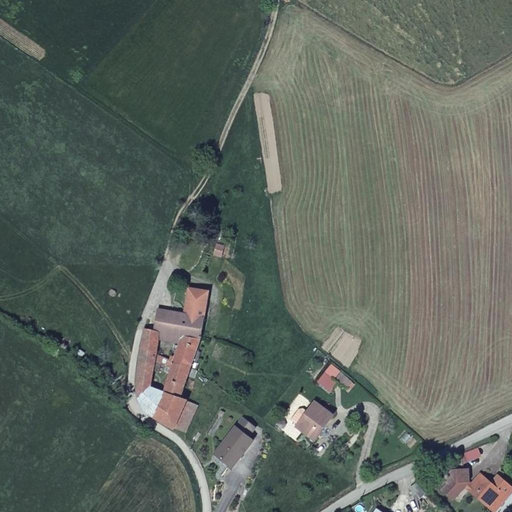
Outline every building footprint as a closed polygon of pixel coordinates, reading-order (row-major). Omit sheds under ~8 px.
[(189,368),(194,372),(197,367),(191,363),(199,342),(208,293),(190,289),(184,315),(163,310),(158,331),(158,337),(170,340),(172,335),(184,338),(175,360),(178,361),(189,368)] [(158,351),(158,337),(158,331),(151,331),(146,346),(158,351)] [(162,362),(163,354),(158,351),(146,346),(141,360),(154,365),(155,360),(162,362)] [(151,385),(154,365),(141,360),(137,381),(151,385)] [(152,411),(169,425),(183,394),(180,392),(189,368),(178,361),(175,360),(163,386),(152,411)] [(355,381),(332,365),(320,383),(333,392),(340,382),(350,389),(355,381)] [(152,411),(163,386),(151,385),(135,392),(145,406),(152,411)] [(180,434),(194,401),(183,394),(169,425),(180,434)] [(300,429),(318,440),(334,415),(316,403),(300,429)] [(243,417),(214,453),(228,465),(237,454),(240,456),(254,440),(248,436),(256,426),(243,417)] [(237,454),(228,465),(231,467),(240,456),(237,454)] [(479,503),(487,510),(496,501),(499,504),(508,494),(496,482),(489,490),(485,487),(474,477),(466,486),(459,480),(457,471),(443,473),(437,477),(439,486),(434,492),(446,502),(457,489),(477,507),(479,503)] [(489,490),(496,482),(492,479),(485,487),(489,490)] [(420,502),(424,496),(416,487),(411,493),(420,502)] [(496,501),(487,510),(489,511),(491,511),(499,504),(496,501)] [(482,511),(485,511),(487,510),(479,503),(477,507),(482,511)]
